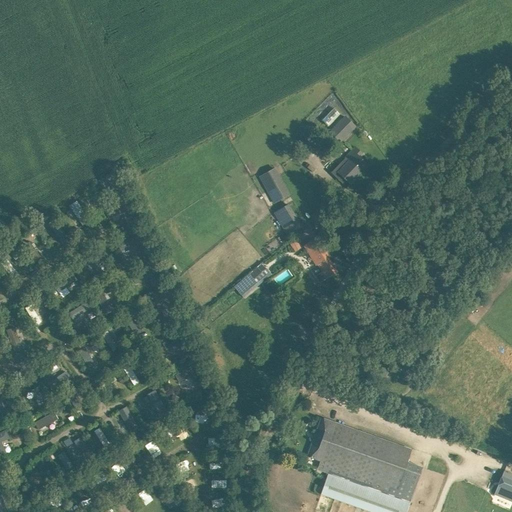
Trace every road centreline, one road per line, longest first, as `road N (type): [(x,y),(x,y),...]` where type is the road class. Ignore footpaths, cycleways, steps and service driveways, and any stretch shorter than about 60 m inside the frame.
road 1 (unclassified): [(267,428),(391,197),(511,73)]
road 2 (track): [(0,302),(99,233)]
